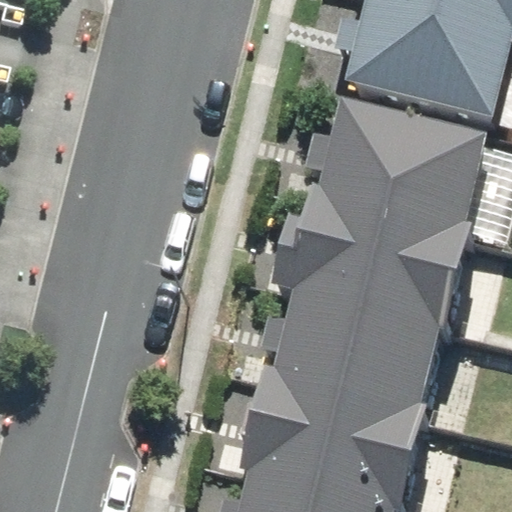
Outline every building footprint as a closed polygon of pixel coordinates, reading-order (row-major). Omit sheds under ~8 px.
[(511,0),(385,0),(385,5),(511,34),(511,0)] [(511,34),(385,5),(363,98),(511,132),(511,34)] [(344,110),(321,205),(487,246),(510,151),(344,110)] [(321,205),(297,300),(463,341),(487,246),(321,205)] [(297,300),(274,395),(440,436),(463,341),(297,300)] [(274,395),(250,490),(339,511),(420,511),(440,436),(274,395)] [(339,511),(250,490),(244,511),(339,511)]
